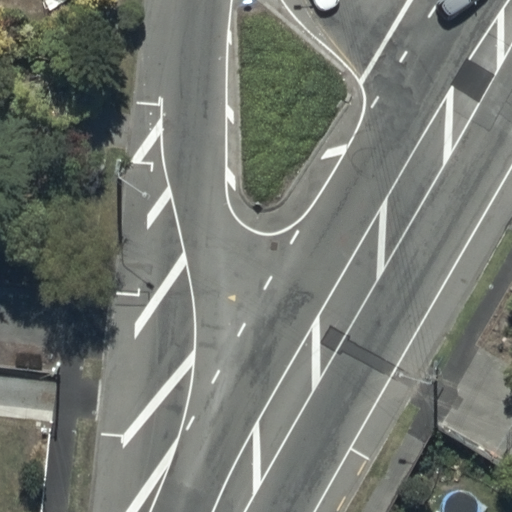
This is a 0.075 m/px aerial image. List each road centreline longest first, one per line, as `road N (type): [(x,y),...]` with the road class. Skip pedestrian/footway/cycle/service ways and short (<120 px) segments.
road 1 (tertiary): [(204,511),(226,373),(224,309),(190,121),(194,0)]
road 2 (secondary): [(470,101),(238,511)]
road 3 (tertiary): [(324,0),(470,101)]
